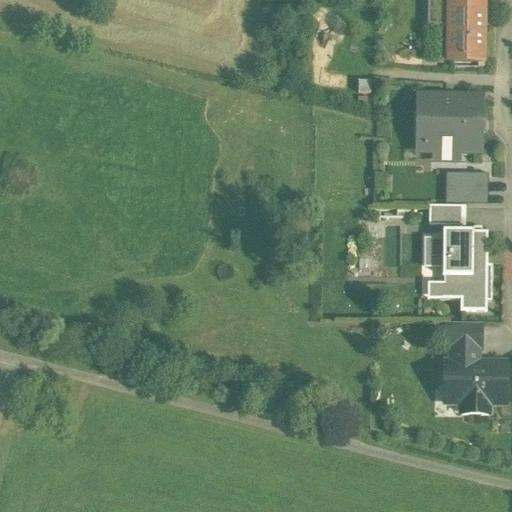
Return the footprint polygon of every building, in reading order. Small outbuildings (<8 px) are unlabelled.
[(484,4),(451,4),(450,0),(427,0),(427,28),(449,28),(448,63),(483,63),(484,4)] [(477,101),(421,101),(420,151),(435,151),(435,161),(456,162),(456,152),(476,152),(477,101)] [(488,176),(446,175),(445,206),(487,206),(488,176)] [(466,208),(428,207),(428,228),(465,228),(466,208)] [(473,234),(443,234),(443,235),(444,235),(444,241),(424,241),(424,271),(444,271),(444,277),(442,277),(442,279),(444,279),(444,286),(440,286),(440,302),(460,302),(460,314),(486,314),(487,304),(492,304),(492,267),(480,267),(480,253),(481,252),(481,229),(473,229),(473,234)] [(480,326),(448,325),(448,328),(446,328),(445,351),(451,351),(477,352),(481,352),(482,329),(480,329),(480,326)] [(477,352),(451,351),(451,365),(477,366),(477,352)] [(451,365),(445,365),(445,405),(462,406),(461,417),(488,417),(488,406),(505,406),(506,366),(477,366),(451,365)]
